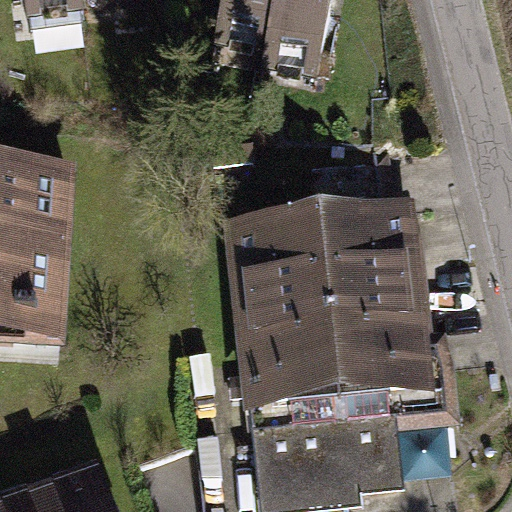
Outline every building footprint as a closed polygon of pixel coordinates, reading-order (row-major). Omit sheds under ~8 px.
[(80,0),(28,0),(32,24),(83,17),(80,0)] [(230,0),(220,52),(269,62),(281,0),(230,0)] [(335,0),(281,0),(267,76),(319,87),(335,0)] [(0,356),(63,360),(74,187),(0,182),(0,356)] [(234,233),(252,424),(398,410),(458,405),(452,340),(433,342),(421,215),(234,233)] [(398,410),(252,424),(261,511),(364,511),(364,507),(407,503),(398,410)] [(105,511),(95,481),(5,511),(105,511)]
